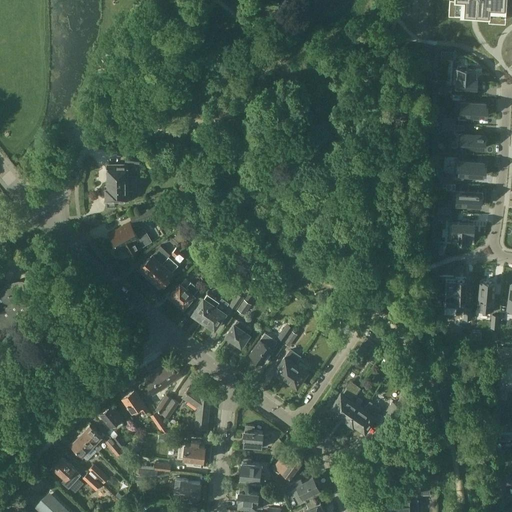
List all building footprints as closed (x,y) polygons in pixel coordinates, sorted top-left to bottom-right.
[(511,0),(455,0),(455,9),(472,10),(477,11),(489,11),(504,12),(511,12),(511,0)] [(452,67),(451,84),(476,86),(476,78),(477,68),(475,68),(467,68),(467,65),(458,65),(457,67),(452,67)] [(459,101),(458,115),(484,116),(484,113),(486,113),(487,105),(485,105),(485,102),(459,101)] [(209,131),(207,142),(214,143),(216,132),(209,131)] [(459,133),(458,146),(485,148),(485,134),(459,133)] [(126,153),(125,161),(137,163),(138,155),(126,153)] [(455,160),(454,174),(483,175),(483,173),(485,173),(486,164),(484,164),(484,162),(455,160)] [(127,200),(127,198),(132,198),(132,191),(135,191),(135,178),(127,178),(127,170),(118,170),(118,165),(108,165),(108,186),(106,186),(107,206),(115,206),(115,200),(127,200)] [(455,190),(454,203),(480,205),(480,204),(482,204),(483,192),(481,191),(455,190)] [(155,207),(130,216),(133,223),(157,214),(155,207)] [(449,221),(448,239),(461,239),(461,242),(470,242),(470,240),(471,231),(473,231),(473,222),(449,221)] [(123,225),(110,233),(119,249),(125,246),(129,254),(137,250),(137,249),(151,241),(144,230),(138,234),(131,223),(124,227),(123,225)] [(210,243),(214,248),(226,238),(221,233),(210,243)] [(225,255),(231,259),(239,248),(233,243),(225,255)] [(171,253),(174,257),(179,251),(176,248),(171,253)] [(211,266),(221,256),(215,249),(205,259),(211,266)] [(164,261),(158,256),(154,252),(152,254),(140,267),(149,276),(164,261)] [(164,261),(149,276),(154,280),(153,281),(157,286),(158,284),(159,285),(161,284),(164,287),(169,281),(166,278),(177,266),(172,261),(167,257),(164,261)] [(447,281),(447,299),(464,299),(465,280),(457,279),(457,281),(447,281)] [(14,281),(9,284),(0,290),(0,337),(47,303),(39,292),(34,285),(29,282),(25,280),(21,280),(18,280),(14,281)] [(481,282),(478,310),(492,312),(494,283),(492,283),(492,281),(484,280),(484,282),(481,282)] [(176,303),(181,307),(182,305),(184,307),(193,295),(198,288),(190,281),(185,288),(180,283),(170,295),(178,302),(176,303)] [(215,306),(218,300),(207,293),(204,298),(202,299),(201,299),(199,302),(199,304),(193,313),(194,314),(194,315),(196,317),(198,317),(204,321),(215,306)] [(229,304),(236,308),(243,297),(237,293),(229,304)] [(221,297),(219,301),(218,300),(215,306),(204,321),(214,329),(215,327),(217,327),(219,324),(219,323),(229,307),(226,306),(229,302),(221,297)] [(238,310),(244,314),(251,304),(245,300),(238,310)] [(322,327),(332,334),(339,323),(329,316),(322,327)] [(241,345),(250,331),(252,329),(246,325),(237,319),(234,323),(226,335),(229,337),(228,338),(237,344),(238,343),(241,345)] [(287,323),(284,328),(278,337),(283,340),(293,327),(287,323)] [(284,342),(289,345),(297,334),(292,330),(284,342)] [(264,333),(260,339),(250,354),(263,363),(277,342),(264,333)] [(373,344),(370,349),(379,355),(382,350),(373,344)] [(511,347),(497,347),(495,389),(511,389),(511,347)] [(275,370),(286,378),(300,358),(301,355),(291,348),(285,356),(275,370)] [(394,348),(390,354),(399,359),(402,354),(394,348)] [(308,363),(300,358),(286,378),(297,385),(307,371),(304,369),(308,363)] [(153,394),(175,379),(180,376),(181,374),(176,366),(173,368),(169,363),(153,374),(154,375),(144,382),(153,394)] [(341,392),(331,407),(342,415),(352,400),(351,400),(361,387),(350,379),(341,392)] [(198,406),(196,427),(206,429),(210,395),(199,394),(195,391),(196,390),(190,386),(183,396),(188,400),(189,399),(198,406)] [(135,413),(141,410),(143,414),(148,410),(134,389),(123,397),(132,412),(134,411),(135,413)] [(156,409),(161,413),(171,398),(166,394),(156,409)] [(342,415),(341,416),(353,425),(354,423),(354,424),(364,409),(359,405),(363,399),(358,396),(354,402),(352,400),(342,415)] [(172,399),(162,414),(168,418),(178,403),(172,399)] [(393,400),(384,414),(392,419),(401,406),(394,402),(393,400)] [(364,409),(354,424),(364,431),(375,416),(380,409),(369,401),(364,409)] [(112,425),(116,429),(123,423),(119,418),(121,417),(111,404),(101,413),(111,426),(112,425)] [(150,415),(158,426),(163,422),(156,412),(150,415)] [(511,435),(511,422),(498,423),(499,436),(511,435)] [(81,434),(93,447),(98,451),(102,447),(97,443),(103,437),(90,424),(81,434)] [(265,431),(263,431),(254,430),(254,425),(246,424),(245,430),(244,430),(244,438),(244,444),(267,446),(268,439),(264,439),(265,431)] [(93,447),(81,434),(71,444),(84,456),(93,447)] [(120,446),(124,442),(118,435),(114,438),(120,446)] [(111,437),(106,442),(110,446),(117,455),(122,451),(116,444),(111,437)] [(272,445),(276,450),(282,443),(278,439),(272,445)] [(193,459),(193,464),(201,465),(201,460),(202,460),(204,445),(197,444),(198,441),(191,440),(191,443),(185,443),(179,442),(178,449),(179,449),(178,457),(183,457),(183,458),(193,459)] [(272,458),(275,461),(282,452),(286,447),(282,443),(276,450),(274,452),(272,458)] [(504,450),(492,449),(491,473),(504,474),(504,450)] [(280,457),(277,462),(275,464),(276,465),(273,469),(278,473),(281,469),(290,475),(301,460),(293,455),(292,456),(288,453),(283,459),(280,457)] [(53,466),(66,478),(63,481),(69,487),(81,474),(75,468),(62,457),(53,466)] [(266,465),(261,464),(250,463),(251,458),(242,457),(242,462),(241,462),(240,477),(252,478),(252,479),(259,480),(259,479),(264,480),(266,465)] [(155,469),(170,471),(170,464),(155,462),(155,469)] [(94,464),(89,469),(104,482),(109,478),(94,464)] [(87,472),(83,477),(96,489),(101,485),(87,472)] [(506,495),(506,494),(506,485),(511,485),(511,474),(496,474),(496,495),(506,495)] [(182,475),(181,478),(176,477),(174,492),(180,493),(191,494),(191,499),(198,500),(199,495),(201,481),(189,480),(189,478),(187,478),(187,476),(182,475)] [(318,490),(318,489),(319,488),(313,476),(302,481),(300,478),(290,483),(299,501),(304,498),(303,496),(310,493),(310,494),(313,495),(317,493),(318,490)] [(420,483),(420,490),(421,490),(421,495),(430,495),(430,490),(433,489),(433,482),(420,483)] [(239,485),(239,490),(238,499),(238,505),(256,506),(263,507),(264,493),(258,492),(247,491),(248,486),(239,485)] [(70,511),(50,492),(36,507),(41,511),(70,511)] [(388,499),(387,511),(410,511),(419,511),(418,499),(388,499)] [(17,503),(8,511),(26,511),(23,509),(17,503)] [(299,511),(324,511),(320,503),(300,511),(299,511)]
